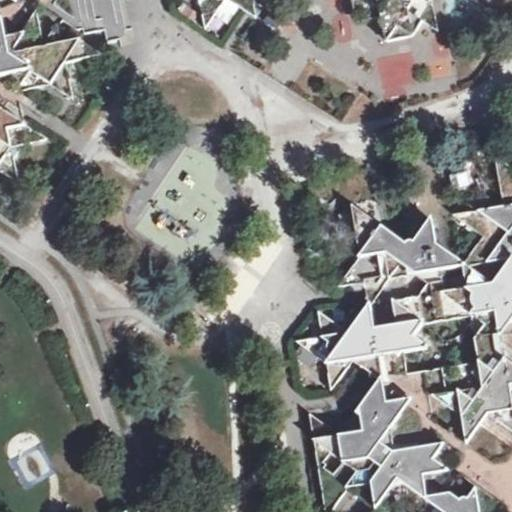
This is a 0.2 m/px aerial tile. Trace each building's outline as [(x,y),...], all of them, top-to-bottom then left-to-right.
[(200,0),(207,30),(229,0),(242,9),(248,0),(200,0)] [(356,0),(362,23),(385,17),(390,41),(414,38),(426,20),(442,30),(435,0),(356,0)] [(3,20),(0,20),(0,21),(8,54),(27,66),(31,72),(14,93),(42,90),(46,83),(73,102),(67,66),(99,56),(78,39),(59,42),(57,24),(42,46),(37,11),(16,51),(13,51),(21,32),(7,37),(3,20)] [(0,31),(0,173),(19,187),(14,150),(48,139),(0,110),(0,86),(22,69),(6,56),(0,31)] [(511,174),(492,158),(500,208),(449,217),(478,239),(458,269),(511,260),(511,174)] [(335,290),(437,272),(427,220),(406,249),(348,209),(355,262),(335,290)] [(389,303),(392,328),(370,331),(367,306),(345,336),(315,317),(318,341),(292,346),(323,367),(328,393),(350,364),(378,385),(376,357),(383,347),(397,355),(425,350),(411,339),(419,327),(467,319),(474,366),(468,375),(476,381),(478,390),(428,399),(459,419),(463,445),(484,417),(509,432),(511,426),(511,424),(508,389),(511,387),(511,369),(505,370),(500,338),(511,320),(511,282),(479,289),(481,312),(470,314),(465,291),(389,303)] [(431,462),(441,448),(391,455),(388,432),(398,417),(382,406),(356,412),(337,439),(307,419),(321,511),(329,511),(344,491),(371,488),(378,494),(384,485),(395,483),(413,497),(423,496),(422,478),(445,473),(431,462)] [(477,511),(474,488),(470,494),(452,497),(448,494),(449,511),(477,511)]
